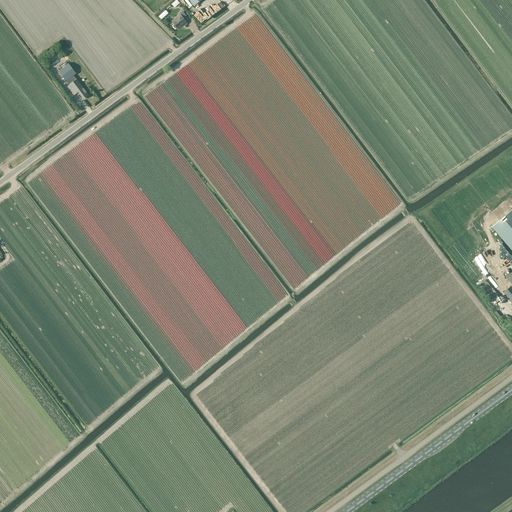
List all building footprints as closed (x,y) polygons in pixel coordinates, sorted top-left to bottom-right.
[(166,10),(159,16),(162,20),(168,13),(166,10)] [(180,14),(180,15),(172,21),(174,25),(173,27),(175,28),(176,29),(177,28),(182,24),(184,26),(187,23),(184,19),(187,17),(183,11),(180,14)] [(74,96),(78,92),(83,99),(89,95),(77,79),(74,76),(76,74),(69,63),(68,64),(65,61),(57,67),(59,71),(69,85),(67,86),(74,96)] [(511,210),(493,226),(511,249),(511,270),(505,277),(511,284),(503,293),(511,303),(511,210)] [(483,282),(478,287),(494,305),(499,300),(483,282)]
